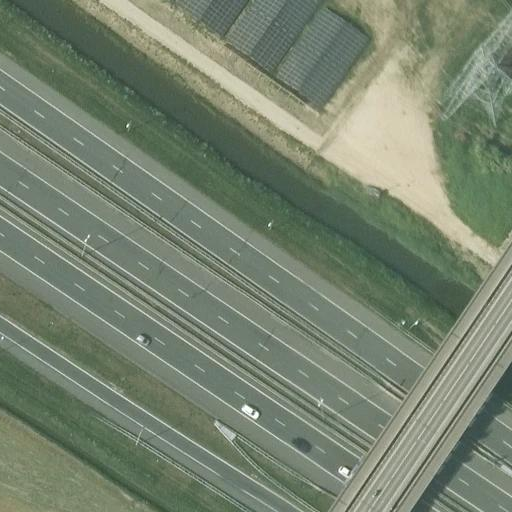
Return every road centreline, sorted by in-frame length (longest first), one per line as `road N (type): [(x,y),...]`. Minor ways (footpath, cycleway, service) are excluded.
road 1 (motorway): [(511,456),(0,97)]
road 2 (motorway): [(507,511),(0,170)]
road 3 (motorway): [(0,236),(409,511)]
road 4 (motorway): [(0,328),(288,511)]
road 5 (secondary): [(368,511),(511,298)]
